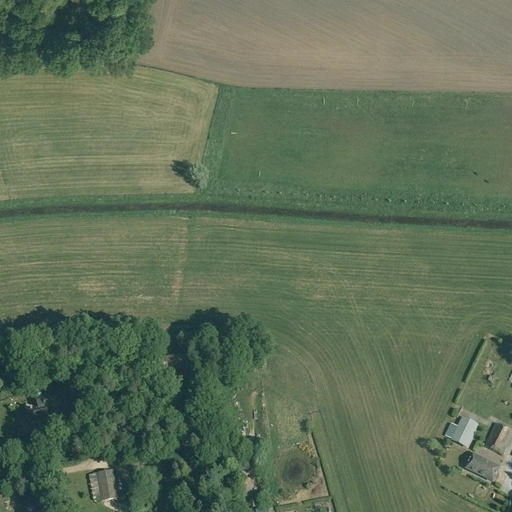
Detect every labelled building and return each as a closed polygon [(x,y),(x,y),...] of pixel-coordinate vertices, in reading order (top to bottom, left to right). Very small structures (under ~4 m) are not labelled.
[(162,358),(165,375),(189,370),(186,354),(162,358)] [(25,410),(29,426),(50,421),(47,411),(61,408),(57,395),(37,400),(38,407),(25,410)] [(71,404),(76,424),(89,420),(84,401),(71,404)] [(180,427),(182,439),(197,437),(195,421),(191,422),(190,411),(183,412),(184,424),(182,425),(183,427),(180,427)] [(452,441),(467,448),(477,425),(472,423),(462,418),(452,441)] [(485,446),(502,455),(511,434),(511,432),(496,424),(485,446)] [(466,469),(493,482),(498,471),(492,467),(493,465),(473,455),(466,469)] [(234,459),(236,472),(245,471),(244,458),(234,459)] [(101,501),(101,502),(118,500),(113,472),(89,476),(93,502),(101,501)]
